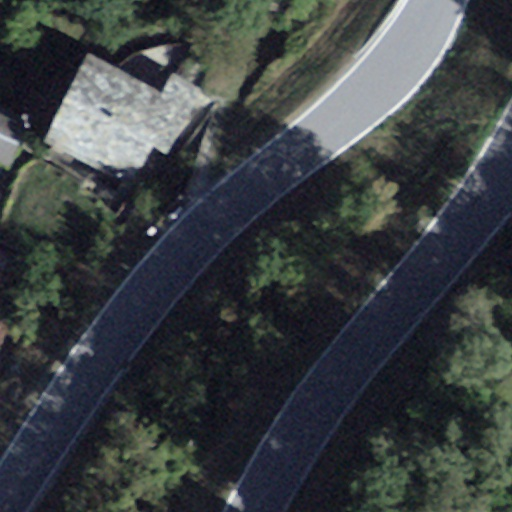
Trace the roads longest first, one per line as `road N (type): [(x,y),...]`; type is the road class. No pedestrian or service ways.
road 1 (tertiary): [(24,511),(115,369),(217,237),(405,76),(454,0)]
road 2 (tertiary): [(511,191),(346,387),(283,511)]
